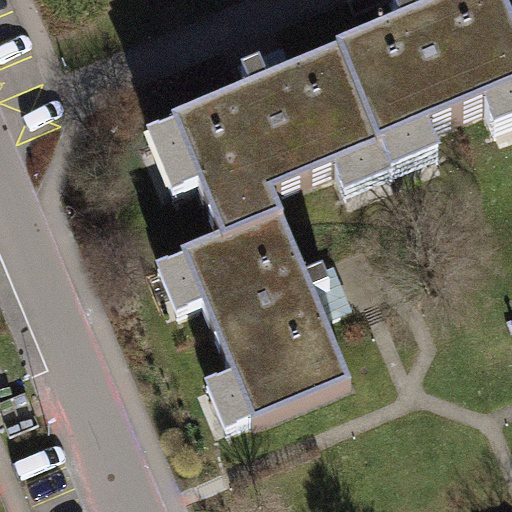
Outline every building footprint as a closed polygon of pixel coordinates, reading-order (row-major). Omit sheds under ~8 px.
[(511,47),(492,0),(488,0),(428,25),(430,28),(424,30),(420,32),(411,11),(394,18),(401,36),(341,61),(381,156),(419,140),(421,144),(493,114),(492,109),(511,101),(511,47)] [(511,34),(497,0),(492,0),(511,47),(511,34)] [(277,88),(295,80),(284,53),(238,71),(242,81),(260,74),(269,94),(274,92),(278,90),(277,88)] [(182,261),(183,265),(282,224),(274,205),(343,176),(342,172),(381,156),(341,61),(295,80),(277,88),(278,90),(274,92),(269,94),(260,74),(242,81),(250,100),(173,131),(174,135),(190,174),(220,245),(182,261)] [(511,101),(492,109),(493,114),(499,127),(511,122),(511,101)] [(190,174),(174,135),(160,141),(176,179),(190,174)] [(419,140),(381,156),(388,174),(427,157),(421,144),(419,140)] [(349,190),(388,174),(381,156),(342,172),(343,176),(349,190)] [(306,282),(282,224),(183,265),(200,304),(235,390),(251,428),(253,433),(352,392),(326,328),(319,311),(315,312),(313,307),(311,302),(330,294),(323,276),(306,282)] [(200,304),(183,265),(169,271),(185,309),(200,304)] [(334,271),(323,276),(330,294),(311,302),(313,307),(315,312),(319,311),(326,328),(353,316),(334,271)] [(251,428),(235,390),(221,395),(238,435),(251,428)]
